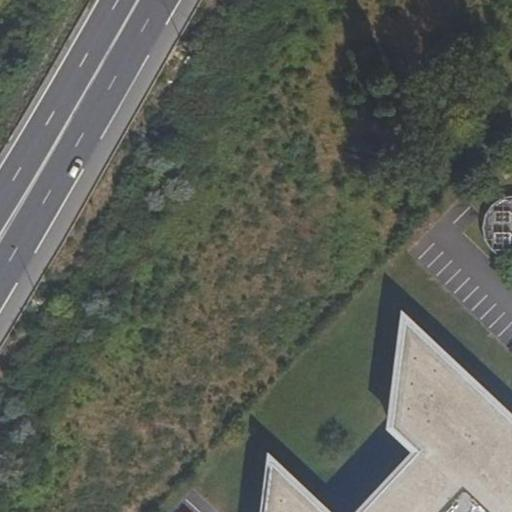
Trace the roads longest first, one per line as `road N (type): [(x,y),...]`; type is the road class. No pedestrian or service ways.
road 1 (motorway): [(0,280),(158,0)]
road 2 (motorway): [(0,199),(121,0)]
